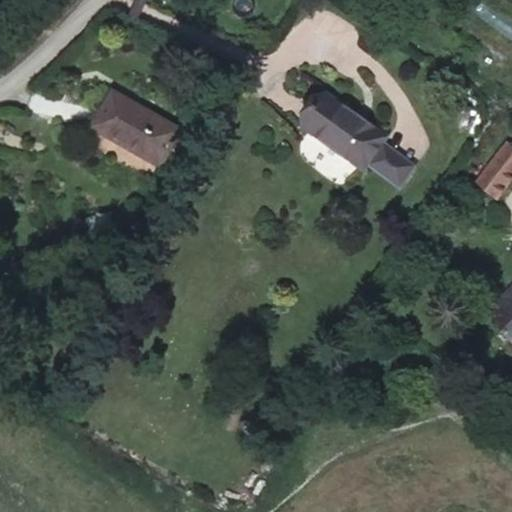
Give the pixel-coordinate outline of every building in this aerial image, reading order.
[(511,26),(507,23),(500,34),(511,41),(511,26)] [(511,59),(511,41),(500,34),(487,53),(507,66),(511,59)] [(182,131),(114,91),(92,127),(161,167),(182,131)] [(367,164),(383,142),(387,137),(326,93),(303,127),(363,170),(367,164)] [(415,166),(383,142),(367,164),(400,188),(415,166)] [(487,171),(507,186),(511,178),(511,146),(508,143),(487,171)] [(497,198),(507,186),(487,171),(478,183),(497,198)] [(511,287),(485,313),(511,341),(511,287)] [(339,361),(335,370),(344,375),(349,366),(339,361)]
